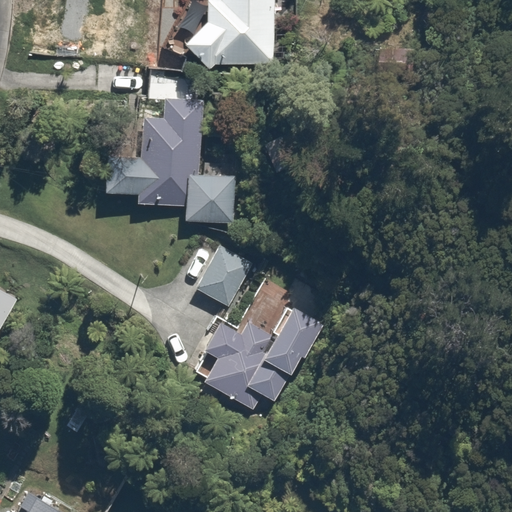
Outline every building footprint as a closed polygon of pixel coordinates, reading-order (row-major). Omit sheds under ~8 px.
[(200,0),(199,19),(181,33),(181,47),(203,65),(268,64),(266,0),(200,0)] [(88,195),(135,198),(174,200),(173,217),(209,219),(210,202),(216,101),(157,97),(156,116),(138,115),(136,157),(91,154),(88,195)] [(208,241),(186,280),(227,303),(249,264),(208,241)] [(0,293),(0,323),(13,302),(0,293)] [(206,314),(188,345),(205,354),(192,378),(247,408),(255,394),(266,400),(313,315),(280,297),(256,341),(206,314)]
